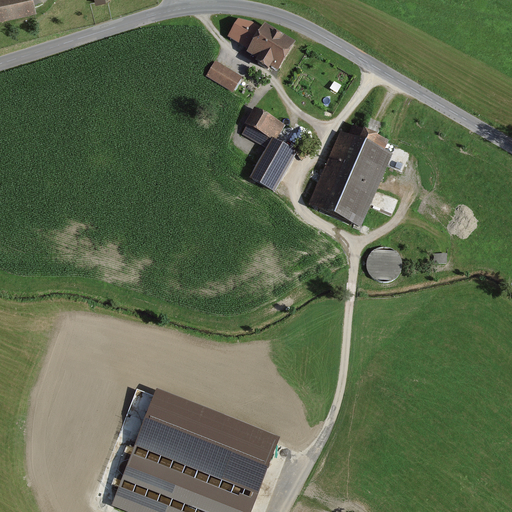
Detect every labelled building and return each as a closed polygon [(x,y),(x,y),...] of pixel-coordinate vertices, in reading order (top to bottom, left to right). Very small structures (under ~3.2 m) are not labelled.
[(0,0),(0,16),(26,11),(24,0),(0,0)] [(261,32),(237,18),(227,34),(246,45),(242,53),(273,71),(290,41),(264,26),(261,32)] [(241,77),(215,61),(207,75),(232,91),(241,77)] [(284,123),(255,107),(243,128),(266,141),(247,175),(275,190),(297,150),(276,138),(284,123)] [(387,158),(338,137),(307,209),(356,230),(387,158)] [(371,280),(378,284),(385,284),(391,282),(397,278),(400,272),(400,265),(399,260),(396,255),(391,251),(386,249),(378,250),(371,253),(367,259),(365,267),(367,274),(371,280)] [(445,255),(436,256),(436,265),(446,264),(445,255)] [(157,388),(111,505),(128,511),(250,511),(280,436),(157,388)]
